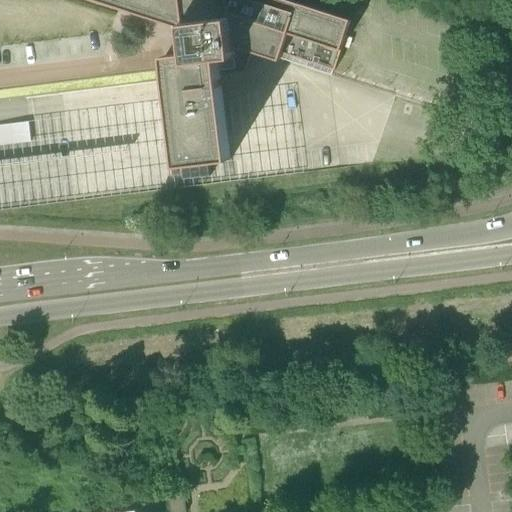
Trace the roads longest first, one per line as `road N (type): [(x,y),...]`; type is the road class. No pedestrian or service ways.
road 1 (primary): [(0,318),(511,254)]
road 2 (primary): [(511,225),(186,270),(0,285)]
